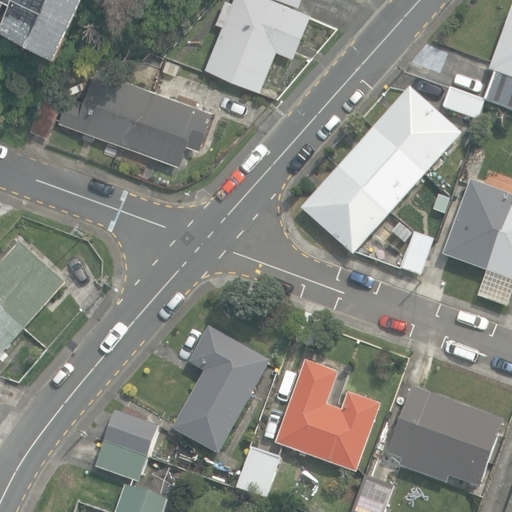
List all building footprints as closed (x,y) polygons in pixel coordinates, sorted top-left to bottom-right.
[(6,26),(67,48),(73,31),(84,0),(12,0),(15,1),(6,26)] [(224,0),(217,19),(222,21),(205,66),(261,87),(276,47),(296,54),(312,10),(296,5),(298,0),(224,0)] [(485,95),(511,105),(511,7),(491,66),(495,67),(485,95)] [(166,69),(177,74),(181,63),(170,59),(166,69)] [(161,157),(183,164),(190,144),(203,149),(217,110),(98,67),(86,100),(72,95),(63,121),(87,130),(84,138),(94,141),(97,134),(150,153),(148,160),(158,164),(161,157)] [(302,205),(353,250),(461,130),(410,85),(302,205)] [(443,104),(476,116),(483,97),(450,85),(443,104)] [(443,250),(511,275),(511,192),(469,177),(443,250)] [(414,218),(414,230),(424,230),(424,218),(414,218)] [(395,232),(407,242),(415,233),(403,223),(395,232)] [(404,269),(424,276),(437,240),(418,233),(404,269)] [(0,360),(69,283),(22,242),(0,266),(0,360)] [(199,435),(245,460),(296,368),(236,334),(216,369),(231,377),(199,435)] [(280,443),(359,472),(383,405),(352,394),(347,406),(346,411),(329,406),(341,373),(309,362),(280,443)] [(452,476),(483,487),(507,421),(416,388),(392,454),(406,459),(403,466),(449,483),(452,476)] [(150,457),(161,427),(118,412),(107,442),(150,457)] [(141,484),(150,457),(107,442),(98,468),(141,484)] [(240,489),(268,499),(283,457),(255,447),(240,489)] [(387,511),(396,486),(368,476),(354,511),(387,511)] [(166,511),(171,500),(128,485),(118,511),(166,511)] [(278,511),(281,506),(264,502),(261,511),(278,511)]
